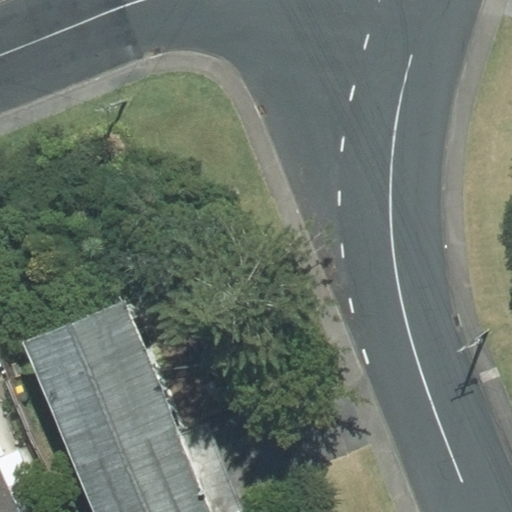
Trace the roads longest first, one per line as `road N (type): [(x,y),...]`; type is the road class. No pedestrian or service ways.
road 1 (residential): [(475,511),(420,376),(391,209),(394,139),(427,0)]
road 2 (residential): [(0,57),(147,0)]
